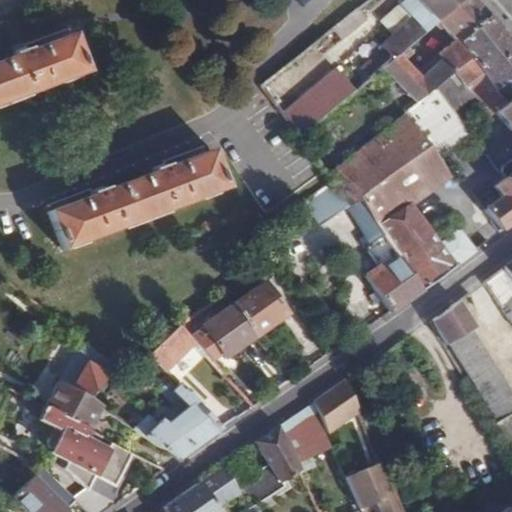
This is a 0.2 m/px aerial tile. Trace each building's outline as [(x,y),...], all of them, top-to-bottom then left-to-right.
[(402,0),(391,10),(389,29),(392,33),(380,44),(391,56),(397,51),(435,19),(457,0),(402,0)] [(477,3),(473,0),(457,0),(435,19),(452,37),(435,53),(438,57),(417,75),(397,51),(391,56),(380,65),(414,103),(433,87),(453,71),(465,59),(468,56),(456,43),(487,15),(477,3)] [(511,43),(509,40),(487,15),(456,43),(468,56),(465,59),(509,100),(511,97),(511,43)] [(0,101),(84,70),(71,34),(29,50),(27,47),(11,52),(12,55),(0,59),(0,101)] [(511,97),(509,100),(465,59),(453,71),(496,111),(499,109),(511,125),(511,172),(505,178),(511,186),(511,97)] [(334,71),(282,114),(298,137),(353,87),(334,71)] [(467,130),(433,87),(414,103),(326,174),(330,179),(347,202),(356,197),(423,289),(474,250),(460,231),(454,230),(438,243),(409,203),(451,171),(437,153),(467,130)] [(65,246),(226,186),(212,149),(170,165),(168,162),(153,168),(154,170),(107,188),(106,185),(92,191),(93,195),(51,210),(65,246)] [(511,221),(511,186),(505,178),(497,186),(502,192),(484,207),(502,229),(505,226),(511,221)] [(347,202),(330,179),(318,188),(333,209),(344,202),(375,247),(371,250),(383,267),(368,278),(391,310),(402,303),(423,289),(356,197),(347,202)] [(511,258),(483,281),(511,326),(511,258)] [(265,281),(232,302),(254,331),(286,311),(265,281)] [(456,300),(431,316),(497,420),(511,410),(511,398),(470,328),(473,327),(456,300)] [(254,331),(232,302),(203,323),(222,353),(254,331)] [(149,350),(147,352),(164,369),(194,339),(179,322),(149,350)] [(140,359),(147,352),(149,350),(137,341),(127,352),(132,356),(134,354),(140,359)] [(340,382),(354,414),(387,391),(373,359),(340,382)] [(58,382),(43,407),(85,430),(95,415),(102,420),(107,412),(88,400),(107,379),(106,376),(109,371),(102,366),(98,371),(85,366),(71,389),(58,382)] [(177,383),(171,376),(159,388),(174,403),(154,421),(146,415),(132,430),(175,460),(187,451),(211,434),(220,428),(214,420),(194,399),(179,381),(177,383)] [(307,404),(323,440),(324,442),(355,417),(354,414),(340,382),(327,391),(307,404)] [(13,391),(10,399),(22,405),(26,398),(13,391)] [(202,392),(194,399),(214,420),(223,414),(202,392)] [(43,407),(29,400),(25,408),(29,412),(38,418),(37,421),(53,430),(45,444),(51,451),(51,453),(65,462),(63,470),(86,490),(93,477),(114,487),(130,454),(110,444),(107,451),(86,441),(88,437),(102,445),(105,441),(85,430),(43,407)] [(323,440),(307,404),(290,416),(274,427),(291,466),(323,440)] [(511,410),(497,420),(493,423),(509,447),(511,445),(511,410)] [(274,427),(253,442),(276,486),(296,477),(291,466),(274,427)] [(382,481),(374,462),(340,477),(355,511),(371,504),(374,511),(396,511),(391,500),(382,481)] [(63,511),(74,501),(39,466),(9,498),(24,511),(63,511)] [(188,488),(160,508),(161,511),(218,511),(205,494),(227,479),(224,475),(218,466),(188,488)] [(382,481),(391,500),(398,497),(399,500),(419,492),(417,488),(425,484),(417,466),(382,481)] [(232,471),(224,475),(227,479),(231,488),(238,484),(232,471)] [(323,511),(310,481),(300,486),(311,511),(323,511)]
